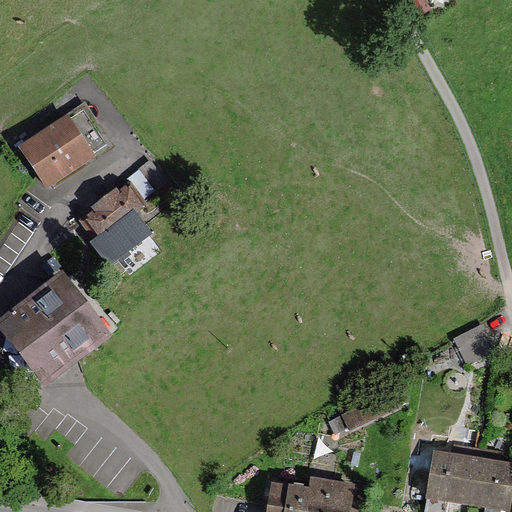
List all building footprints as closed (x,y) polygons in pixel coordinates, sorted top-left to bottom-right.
[(73,115),(24,148),(52,189),(101,157),(73,115)] [(95,241),(116,266),(158,229),(142,210),(149,204),(131,182),(86,221),(100,237),(95,241)] [(70,272),(4,326),(55,387),(121,332),(70,272)] [(476,464),(437,458),(430,498),(470,504),(476,464)] [(511,492),(511,469),(476,464),(470,504),(509,511),(511,492)] [(272,486),(267,511),(351,511),(355,487),(311,480),(310,491),(272,486)]
